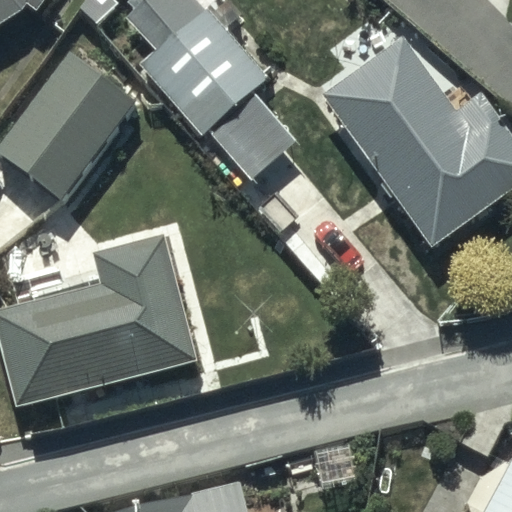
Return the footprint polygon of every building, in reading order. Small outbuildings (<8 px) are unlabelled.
[(0,0),(0,32),(23,18),(35,0),(0,0)] [(140,69),(199,139),(210,129),(251,177),(295,139),(257,94),(269,84),(197,0),(144,0),(127,15),(160,53),(140,69)] [(401,46),(324,100),(430,253),(511,196),(511,144),(481,100),(452,120),(401,46)] [(69,56),(0,143),(0,156),(58,202),(133,106),(69,56)] [(0,310),(0,341),(14,407),(195,367),(167,240),(98,255),(105,287),(0,310)] [(511,511),(511,463),(510,463),(484,511),(511,511)] [(242,511),(236,486),(132,511),(242,511)]
